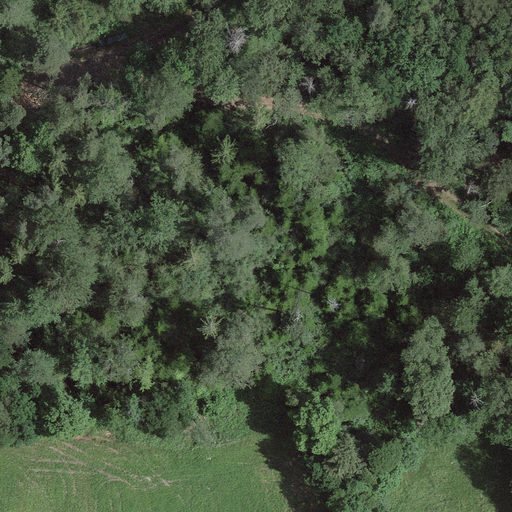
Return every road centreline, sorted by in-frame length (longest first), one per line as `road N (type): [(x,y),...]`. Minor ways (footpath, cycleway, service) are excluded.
road 1 (track): [(78,70),(281,115),(511,251)]
road 2 (track): [(218,0),(78,70),(0,98)]
